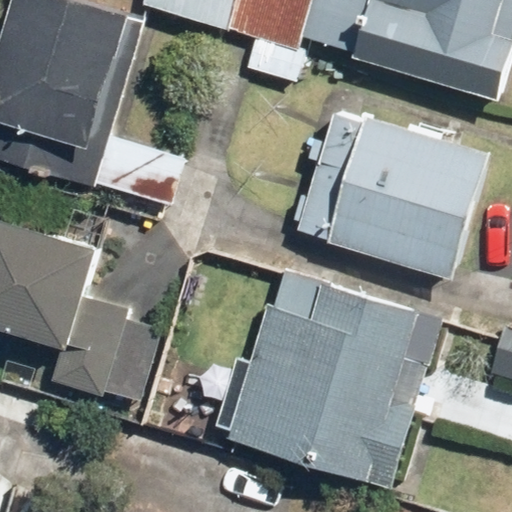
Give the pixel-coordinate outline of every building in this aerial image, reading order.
[(0,39),(0,153),(97,182),(146,11),(107,0),(24,0),(12,43),(0,39)] [(359,51),(357,56),(503,97),(511,64),(511,0),(147,0),(146,3),(301,47),(304,35),(359,51)] [(339,109),(302,225),(458,274),(497,151),(368,111),(366,117),(339,109)] [(1,208),(0,209),(0,320),(67,342),(56,376),(107,392),(135,303),(99,291),(114,244),(1,208)] [(268,301),(229,436),(400,484),(424,402),(417,400),(429,360),(436,362),(450,312),(287,266),(277,303),(268,301)] [(511,333),(500,330),(486,374),(511,382),(511,333)] [(74,511),(36,486),(18,511),(74,511)]
